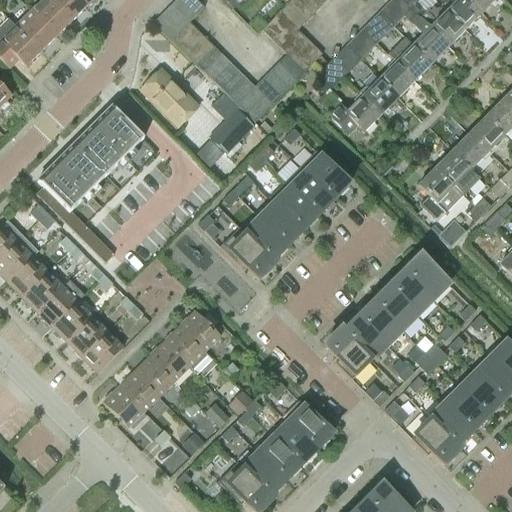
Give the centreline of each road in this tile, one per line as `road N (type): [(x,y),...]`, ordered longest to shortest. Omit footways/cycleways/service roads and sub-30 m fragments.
road 1 (residential): [(0,177),(108,66),(121,17),(138,0)]
road 2 (residential): [(270,329),(383,442)]
road 3 (residential): [(109,462),(0,352)]
road 4 (residential): [(372,227),(270,329)]
